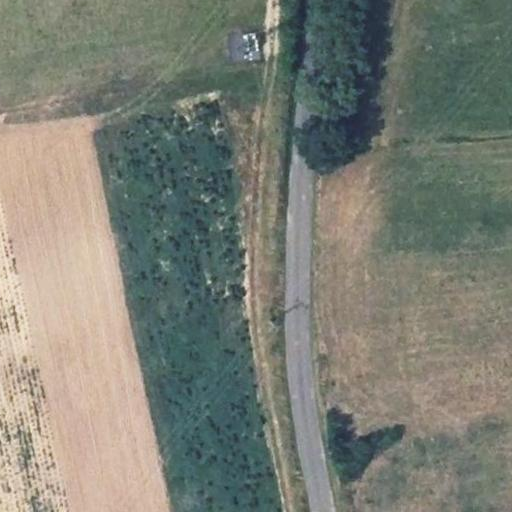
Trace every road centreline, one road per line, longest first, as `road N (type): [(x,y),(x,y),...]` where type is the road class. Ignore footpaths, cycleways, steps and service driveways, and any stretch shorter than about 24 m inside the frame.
road 1 (track): [(277,0),(250,266),(287,511)]
road 2 (unclassified): [(317,0),(292,209),(318,511)]
